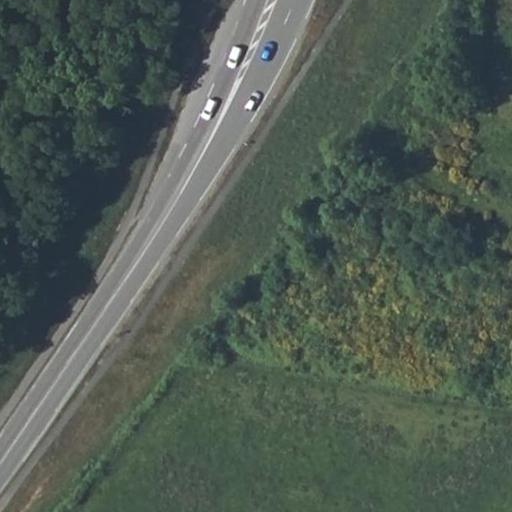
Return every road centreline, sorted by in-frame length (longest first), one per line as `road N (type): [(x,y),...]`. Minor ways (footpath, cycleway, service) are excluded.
road 1 (secondary): [(145,264),(252,109),(302,0)]
road 2 (secondary): [(266,0),(145,264)]
road 3 (secondary): [(0,465),(145,264)]
